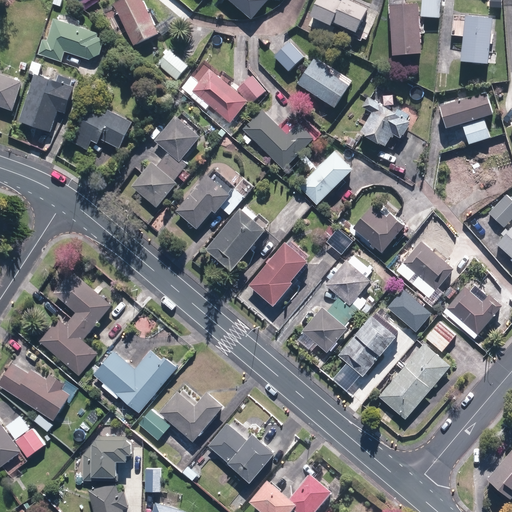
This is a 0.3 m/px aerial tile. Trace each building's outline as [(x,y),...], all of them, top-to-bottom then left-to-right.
[(160,34),(143,0),(123,0),(114,4),(134,46),(160,34)] [(222,0),(244,19),(260,0),(222,0)] [(357,33),(368,9),(347,0),(343,0),(342,2),(338,0),(318,0),(311,17),(331,26),(333,22),(357,33)] [(440,0),(422,0),(421,17),(439,18),(440,0)] [(423,54),(419,4),(389,7),(393,56),(423,54)] [(489,65),(493,19),(466,16),(462,62),(489,65)] [(99,34),(55,19),(48,42),(43,40),(39,55),(62,62),(66,52),(90,60),(100,55),(105,40),(98,38),(99,34)] [(305,57),(290,42),(275,57),(290,72),(305,57)] [(177,80),(189,67),(170,52),(159,66),(177,80)] [(314,59),(298,85),(335,108),(349,86),(329,73),(331,70),(314,59)] [(249,102),(211,70),(200,83),(193,77),(183,89),(207,109),(210,106),(230,123),(249,102)] [(23,82),(0,74),(0,106),(13,111),(23,82)] [(74,88),(35,74),(19,122),(51,133),(59,111),(66,114),(74,88)] [(266,92),(253,77),(239,89),(252,104),(266,92)] [(494,115),(487,93),(440,107),(447,129),(494,115)] [(396,113),(369,97),(363,108),(372,113),(361,132),(367,135),(366,137),(379,145),(380,143),(386,147),(394,134),(401,138),(403,135),(404,135),(410,125),(409,125),(411,122),(407,120),(410,115),(398,108),(396,113)] [(120,149),(133,122),(108,110),(106,115),(88,106),(71,142),(88,150),(92,141),(98,144),(100,140),(120,149)] [(262,110),(243,130),(284,170),(315,139),(299,123),(287,135),(262,110)] [(201,138),(176,116),(155,141),(169,153),(157,167),(152,163),(132,186),(157,207),(177,183),(174,181),(188,165),(182,160),(201,138)] [(469,144),(491,137),(485,119),(464,126),(469,144)] [(474,188),(497,181),(494,169),(511,164),(508,152),(490,157),(488,150),(451,160),(458,184),(472,180),(474,188)] [(354,169),(336,151),(300,188),(318,206),(354,169)] [(232,195),(207,174),(176,211),(198,229),(214,211),(216,213),(232,195)] [(511,219),(511,199),(507,195),(490,213),(506,227),(511,219)] [(383,253),(406,226),(390,213),(388,216),(374,205),(354,229),(383,253)] [(267,231),(241,209),(206,250),(232,272),(267,231)] [(511,228),(497,244),(511,257),(511,228)] [(455,270),(422,241),(403,262),(436,291),(455,270)] [(309,261),(286,242),(249,286),(275,307),(294,284),(292,282),(309,261)] [(371,282),(347,261),(326,285),(340,296),(327,310),(324,307),(303,332),(328,353),(349,329),(345,325),(359,309),(352,304),(358,297),(371,282)] [(59,319),(40,341),(80,376),(100,354),(84,341),(114,306),(74,272),(55,294),(77,313),(66,325),(59,319)] [(466,287),(447,308),(478,335),(504,306),(490,294),(483,302),(466,287)] [(360,310),(366,303),(358,297),(352,304),(359,309),(360,310)] [(397,338),(372,316),(338,355),(363,377),(397,338)] [(443,352),(457,335),(440,322),(427,339),(443,352)] [(406,419),(451,367),(425,344),(380,397),(406,419)] [(140,413),(179,368),(166,356),(163,360),(152,351),(136,369),(115,351),(95,375),(105,383),(102,386),(118,399),(120,396),(140,413)] [(14,364),(0,384),(0,385),(54,421),(71,395),(63,390),(66,384),(51,374),(47,380),(32,370),(30,374),(14,364)] [(194,442),(225,406),(208,392),(195,406),(179,392),(160,413),(194,442)] [(171,426),(152,409),(139,424),(158,440),(171,426)] [(22,416),(7,426),(16,439),(31,429),(22,416)] [(0,419),(0,466),(1,468),(23,451),(0,419)] [(251,483),(276,453),(254,434),(248,441),(228,423),(208,447),(251,483)] [(35,428),(17,441),(28,457),(46,445),(35,428)] [(79,459),(79,481),(119,481),(120,462),(128,462),(128,455),(133,455),(133,442),(126,436),(100,436),(79,459)] [(511,448),(488,478),(511,498),(511,448)] [(206,458),(200,452),(183,472),(189,478),(206,458)] [(162,469),(146,469),(146,491),(162,492),(162,469)] [(257,511),(319,511),(333,496),(311,478),(291,503),(268,484),(250,506),(257,511)] [(94,511),(125,511),(125,510),(130,509),(125,491),(120,492),(118,483),(89,491),(94,511)] [(188,511),(156,502),(152,511),(188,511)]
